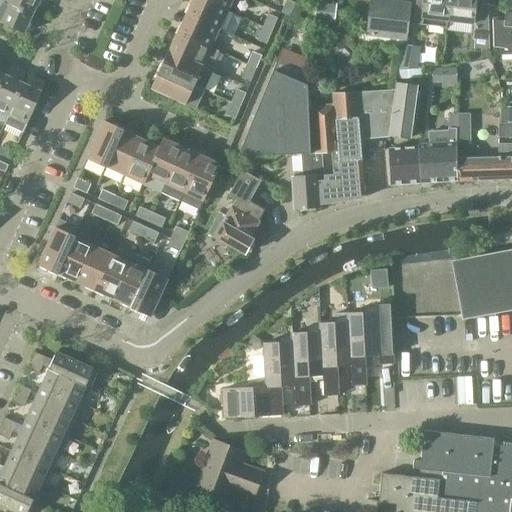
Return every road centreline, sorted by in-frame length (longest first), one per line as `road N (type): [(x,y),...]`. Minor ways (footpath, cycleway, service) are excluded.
road 1 (residential): [(147,358),(319,227),(436,201),(511,195)]
road 2 (residential): [(257,434),(511,419)]
road 3 (residential): [(0,239),(73,77)]
road 4 (residential): [(161,0),(117,97),(73,77)]
road 5 (residential): [(147,358),(22,299)]
